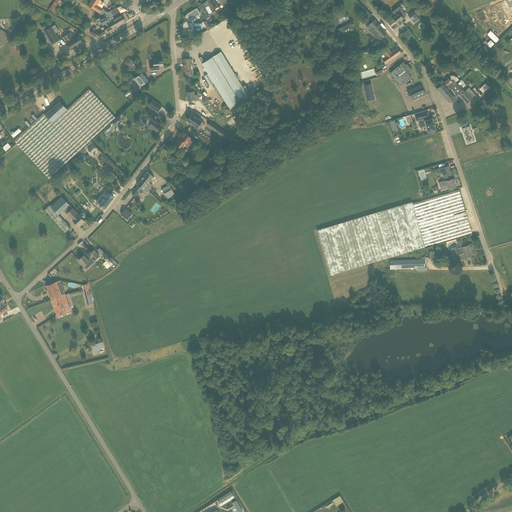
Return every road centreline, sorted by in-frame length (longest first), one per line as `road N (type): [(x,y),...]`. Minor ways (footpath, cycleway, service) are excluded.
road 1 (unclassified): [(15,299),(106,213),(173,126),(174,5)]
road 2 (unclassified): [(506,308),(423,69),(363,0)]
road 3 (unclassified): [(136,500),(15,299)]
road 4 (tertiary): [(0,110),(146,22)]
